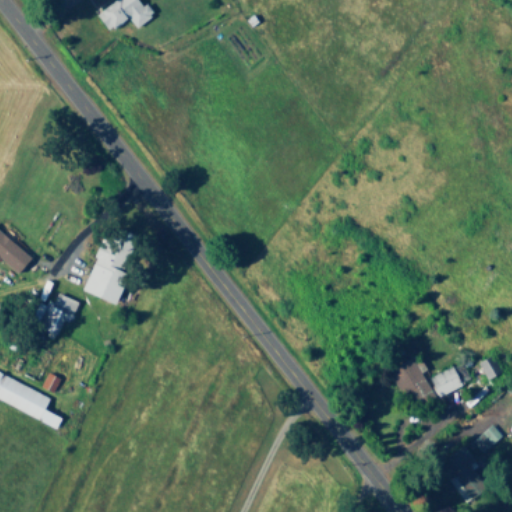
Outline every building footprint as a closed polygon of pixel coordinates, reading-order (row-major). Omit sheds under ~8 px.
[(132,27),(150,14),(142,3),(138,6),(133,0),(109,0),(92,14),(105,31),(124,17),(132,27)] [(78,290),(112,303),(118,286),(114,284),(133,236),(104,224),(78,290)] [(0,261),(13,273),(27,258),(0,233),(0,261)] [(60,319),(65,321),(74,301),(54,292),(49,302),(47,301),(35,327),(53,334),(60,319)] [(475,361),(482,378),(497,371),(490,354),(475,361)] [(410,399),(426,391),(410,356),(393,364),(397,372),(391,375),(398,391),(405,387),(410,399)] [(426,375),(433,396),(457,387),(450,366),(426,375)] [(37,386),(49,392),(57,378),(44,372),(37,386)] [(57,417),(40,409),(46,394),(0,373),(0,400),(53,425),(57,417)] [(437,464),(462,495),(479,482),(467,467),(473,462),(460,446),(437,464)]
